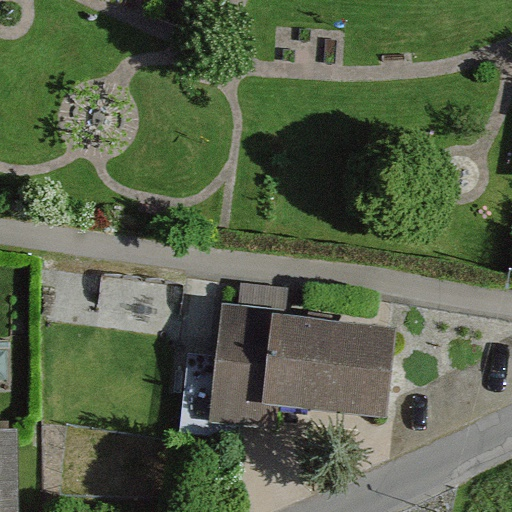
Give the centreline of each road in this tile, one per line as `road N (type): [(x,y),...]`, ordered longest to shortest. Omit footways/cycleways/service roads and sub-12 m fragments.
road 1 (residential): [(511,304),(0,228)]
road 2 (residential): [(346,511),(511,432)]
